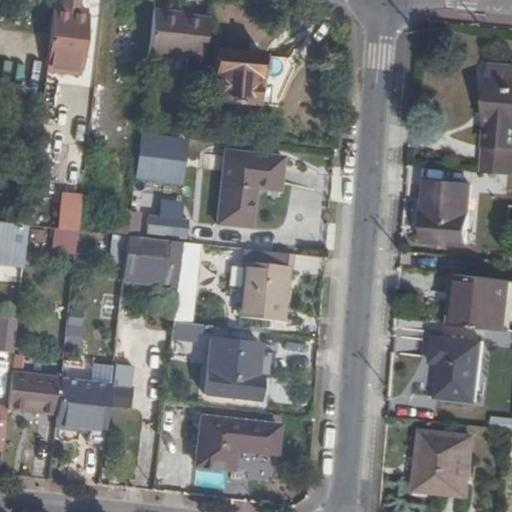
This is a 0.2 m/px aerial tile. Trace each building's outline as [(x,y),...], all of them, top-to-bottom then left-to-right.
[(64,2),(63,12),(80,14),(81,5),(64,2)] [(54,11),(50,45),(47,74),(82,78),(89,15),(80,14),(63,12),(54,11)] [(205,63),(210,24),(185,22),(186,17),(154,13),(150,57),(205,63)] [(263,96),(267,60),(217,55),(212,105),(256,109),(258,96),(263,96)] [(487,170),(511,171),(511,63),(495,62),(491,107),(499,108),(498,121),(490,121),(487,170)] [(491,107),(490,121),(498,121),(499,108),(491,107)] [(283,192),(286,159),(227,153),(219,225),(253,229),(257,190),(283,192)] [(475,183),(426,180),(421,236),(472,240),(475,183)] [(284,213),(316,217),(320,187),(288,183),(284,213)] [(0,266),(24,267),(26,222),(0,221),(0,266)] [(53,228),(52,253),(76,254),(77,229),(53,228)] [(182,245),(128,239),(124,272),(139,274),(139,273),(161,275),(161,277),(178,278),(182,245)] [(172,325),(187,327),(196,247),(182,245),(178,278),(172,325)] [(293,271),(294,259),(246,253),(245,265),(249,266),(242,319),(277,322),(278,305),(285,305),(288,270),(293,271)] [(460,293),(461,273),(458,272),(454,323),(461,323),(465,293),(460,293)] [(508,328),(511,288),(511,277),(461,273),(460,293),(465,293),(461,323),(508,328)] [(284,323),(285,305),(278,305),(277,322),(284,323)] [(0,349),(13,351),(16,318),(0,316),(0,349)] [(81,346),(83,317),(66,317),(65,345),(81,346)] [(485,340),(438,336),(436,360),(444,361),(441,397),(481,399),(485,340)] [(257,379),(261,347),(211,341),(206,395),(260,401),(262,380),(257,379)] [(266,348),(261,347),(257,379),(262,380),(266,348)] [(108,381),(111,366),(94,363),(91,377),(108,381)] [(7,412),(56,417),(60,383),(61,380),(12,375),(7,412)] [(87,445),(102,446),(110,388),(60,383),(56,417),(55,428),(88,431),(87,445)] [(111,409),(127,410),(129,391),(113,389),(111,409)] [(278,456),(281,429),(202,420),(197,467),(232,471),(234,451),(278,456)] [(471,435),(425,431),(422,450),(426,451),(422,485),(465,491),(471,435)]
